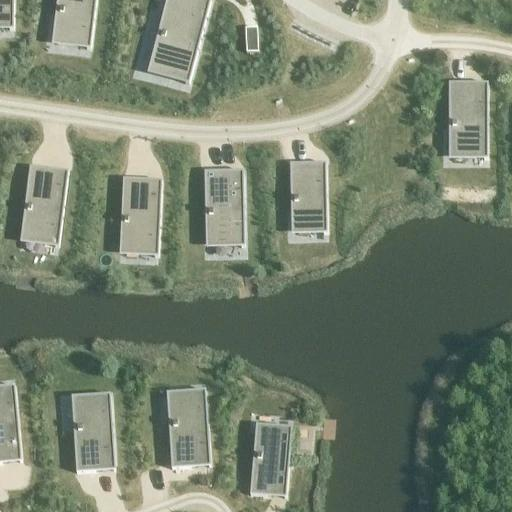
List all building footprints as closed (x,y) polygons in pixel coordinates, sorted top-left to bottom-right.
[(0,0),(0,24),(12,25),(14,25),(13,0),(0,0)] [(59,17),(57,41),(90,45),(91,45),(96,0),(61,0),(60,12),(59,12),(59,17)] [(161,41),(155,64),(192,74),(211,3),(209,3),(197,0),(167,0),(164,14),(168,15),(162,36),(160,41),(161,41)] [(257,30),(245,31),(246,55),(258,54),(257,30)] [(468,86),(449,86),(449,104),(453,104),(453,126),(452,126),(452,131),(453,131),(453,155),(488,155),(488,92),(486,92),(474,92),(474,87),(468,87),(468,86)] [(290,167),(290,188),(291,188),(291,193),(295,193),(295,201),(294,201),(294,207),(295,207),(295,230),(327,229),(326,172),(324,172),(324,173),(312,173),(312,167),(306,167),(306,166),(290,167)] [(27,215),(28,215),(25,238),(60,243),(68,180),(65,180),(65,181),(54,179),(54,173),(49,173),(49,172),(30,169),(27,188),(31,188),(30,196),(29,210),(28,210),(27,215)] [(223,174),(204,174),(205,193),(209,193),(209,214),(209,220),(210,243),(245,242),(243,179),(241,179),(241,180),(229,180),(229,175),(223,175),(223,174)] [(123,181),(122,200),(126,200),(126,208),(125,222),(124,227),(125,227),(124,251),(159,252),(162,189),(159,189),(159,190),(148,189),(148,183),(142,183),(142,182),(123,181)] [(15,395),(0,396),(0,466),(2,466),(2,465),(7,465),(7,459),(19,458),(21,458),(15,395)] [(206,400),(171,402),(173,426),(172,426),(172,431),(173,431),(174,453),(170,453),(171,472),(191,470),(191,469),(196,469),(196,463),(208,463),(210,463),(206,400)] [(111,404),(76,406),(77,430),(77,435),(78,435),(79,457),(75,457),(76,476),(95,474),(101,473),(101,467),(113,467),(115,467),(111,404)] [(291,438),(259,435),(257,458),(256,463),(257,463),(256,472),(253,471),(253,477),(252,476),(250,498),(266,499),(266,498),(272,499),(273,493),(285,494),(284,494),(287,495),(291,438)]
